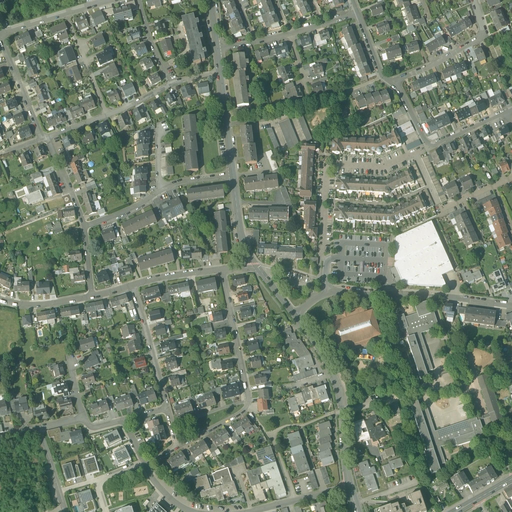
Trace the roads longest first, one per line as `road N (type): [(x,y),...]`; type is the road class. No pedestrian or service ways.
road 1 (residential): [(222,269),(248,400),(237,415),(176,445)]
road 2 (residential): [(326,292),(511,306)]
road 3 (residential): [(322,231),(326,163),(380,167),(419,150)]
road 4 (residential): [(395,80),(428,146),(507,111)]
road 5 (residential): [(475,0),(484,31),(395,80)]
road 6 (residential): [(134,285),(167,408)]
